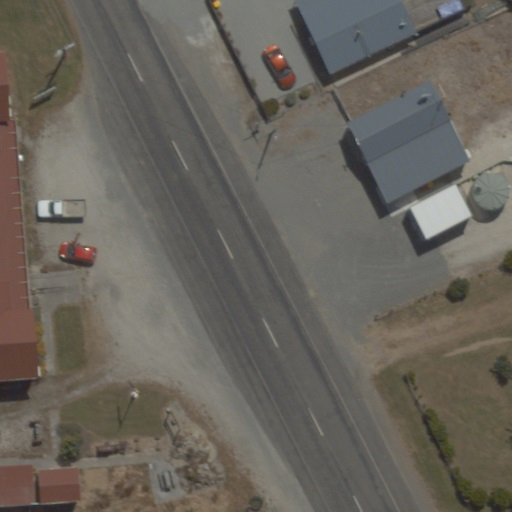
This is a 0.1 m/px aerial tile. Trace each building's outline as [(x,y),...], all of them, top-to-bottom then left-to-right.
[(395,16),(387,0),(289,0),(314,54),(395,16)] [(14,295),(1,37),(0,37),(0,367),(37,365),(33,294),(14,295)] [(427,75),(339,121),(381,202),(469,156),(427,75)] [(486,256),(466,217),(425,238),(444,277),(486,256)] [(81,450),(0,453),(0,495),(82,492),(81,450)]
